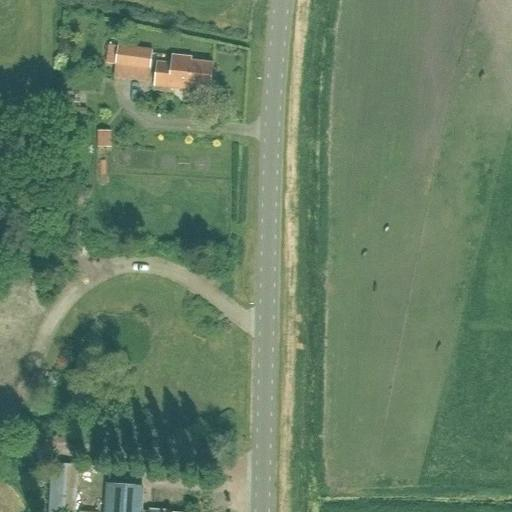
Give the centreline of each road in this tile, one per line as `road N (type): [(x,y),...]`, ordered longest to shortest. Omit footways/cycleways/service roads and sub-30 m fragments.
road 1 (tertiary): [(260,511),(272,47),(280,0)]
road 2 (unknown): [(260,476),(74,455),(0,458)]
